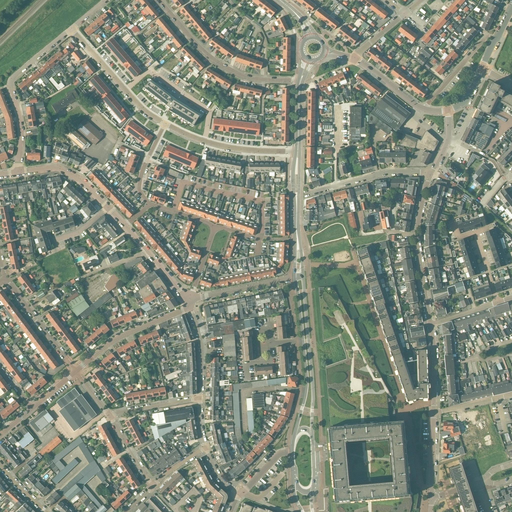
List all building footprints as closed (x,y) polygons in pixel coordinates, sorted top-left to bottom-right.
[(149,5),(145,0),(143,0),(139,4),(139,5),(141,3),(145,8),(149,5)] [(257,7),(258,6),(262,9),(266,3),(262,0),(260,0),(256,6),(257,7)] [(308,0),(304,0),(301,4),(306,8),(312,1),(310,0),(310,1),(308,0)] [(370,0),(369,0),(365,5),(368,7),(366,10),(368,12),(374,3),(370,0)] [(456,0),(452,5),(457,9),(459,7),(462,9),(464,7),(456,0)] [(312,1),(306,8),(311,12),(316,6),(313,3),(314,2),(312,1)] [(264,13),(265,14),(271,6),(266,3),(262,9),(265,11),(264,13)] [(374,3),(368,12),(370,13),(373,11),(375,12),(379,7),(374,3)] [(145,8),(142,11),(147,16),(150,14),(149,14),(154,10),(149,5),(145,8)] [(190,11),(193,8),(192,6),(191,5),(187,8),(185,6),(180,10),(185,15),(190,11)] [(452,5),(448,9),(456,16),(458,14),(455,11),(457,9),(452,5)] [(498,8),(492,5),(489,10),(487,9),(487,10),(495,14),(498,8)] [(272,16),(276,10),(271,6),(265,14),(267,15),(268,13),(272,16)] [(379,7),(375,12),(377,14),(375,17),(377,18),(383,10),(379,7)] [(190,11),(185,15),(189,20),(194,16),(196,14),(195,12),(196,11),(194,9),(193,10),(193,11),(191,12),(190,11)] [(319,9),(315,15),(320,19),(325,12),(325,11),(324,10),(323,11),(319,9)] [(448,9),(444,13),(449,18),(451,16),(455,18),(456,16),(448,9)] [(146,18),(146,17),(143,19),(144,21),(147,19),(148,21),(149,20),(151,22),(154,19),(158,16),(154,10),(149,14),(150,14),(151,16),(150,17),(149,16),(146,18)] [(383,10),(377,18),(379,20),(380,19),(381,20),(382,18),(384,20),(388,14),(383,10)] [(488,13),(486,17),(493,20),(495,14),(487,10),(486,12),(488,13)] [(325,12),(320,19),(325,22),(329,16),(326,14),(326,13),(327,12),(325,11),(325,12)] [(104,13),(99,18),(104,23),(109,19),(104,13)] [(444,13),(440,18),(448,25),(450,23),(448,20),(449,18),(444,13)] [(130,30),(134,27),(141,21),(143,19),(146,17),(144,15),(139,19),(133,25),(130,26),(128,22),(126,24),(128,26),(128,28),(129,29),(130,30)] [(189,20),(193,25),(198,21),(194,16),(189,20)] [(329,16),(325,22),(329,26),(335,19),(334,17),(332,19),(329,16)] [(468,16),(466,19),(473,25),(476,23),(469,17),(468,16)] [(276,20),(279,26),(285,23),(282,17),(276,20)] [(358,17),(353,23),(356,26),(361,20),(358,17)] [(484,22),(490,25),(493,20),(486,17),(484,22)] [(104,23),(99,18),(94,22),(99,27),(104,23)] [(160,18),(156,21),(160,27),(164,23),(160,18)] [(440,18),(437,22),(442,27),(443,25),(447,26),(448,25),(440,18)] [(335,19),(329,26),(334,30),(339,24),(336,21),(337,20),(335,19)] [(466,19),(464,21),(471,28),(473,25),(466,19)] [(202,26),(200,23),(198,21),(193,25),(197,30),(202,26)] [(94,22),(89,26),(93,32),(99,27),(94,22)] [(437,22),(433,26),(441,33),(442,32),(440,28),(442,27),(437,22)] [(481,28),(487,31),(490,25),(484,22),(481,28)] [(164,23),(160,27),(165,32),(169,28),(164,23)] [(282,32),(288,29),(285,23),(279,26),(282,32)] [(402,25),(398,31),(401,33),(400,35),(404,38),(406,36),(411,40),(410,42),(412,44),(413,42),(418,37),(402,25)] [(84,31),(88,36),(93,32),(89,26),(84,31)] [(117,26),(110,31),(113,34),(119,29),(117,26)] [(202,26),(197,30),(202,35),(207,31),(202,26)] [(433,26),(429,31),(434,35),(436,33),(440,35),(441,33),(433,26)] [(342,27),(338,32),(343,36),(347,31),(348,29),(347,27),(345,30),(342,27)] [(165,32),(163,34),(167,39),(173,34),(169,28),(165,32)] [(478,32),(473,28),(468,32),(474,37),(478,32)] [(206,41),(211,37),(207,31),(202,35),(206,41)] [(347,31),(343,36),(348,40),(352,35),(347,31)] [(429,31),(425,35),(433,42),(435,40),(433,37),(434,35),(429,31)] [(474,37),(468,32),(464,37),(470,42),(474,37)] [(150,45),(157,39),(158,37),(161,35),(160,34),(157,36),(157,35),(148,43),(150,45)] [(167,39),(169,37),(174,43),(178,39),(173,34),(167,39)] [(352,35),(348,40),(354,45),(358,39),(352,35)] [(425,35),(421,39),(426,44),(426,45),(429,47),(430,47),(433,44),(435,47),(437,45),(434,43),(433,42),(425,35)] [(470,42),(464,37),(460,42),(458,40),(465,47),(470,42)] [(209,43),(214,47),(218,42),(213,38),(209,43)] [(112,39),(105,45),(109,49),(116,43),(112,39)] [(182,45),(178,39),(174,43),(178,48),(182,45)] [(456,47),(461,51),(465,47),(458,40),(456,42),(458,44),(456,47)] [(218,42),(214,47),(220,51),(224,46),(218,42)] [(116,43),(109,49),(113,53),(119,47),(116,43)] [(229,49),(224,46),(220,51),(225,55),(229,49)] [(119,47),(113,53),(116,57),(123,51),(119,47)] [(184,47),(181,51),(186,56),(189,52),(184,47)] [(426,47),(421,52),(429,59),(433,53),(426,47)] [(377,51),(372,59),(377,63),(381,57),(383,55),(381,53),(382,53),(381,52),(380,52),(382,49),(380,48),(378,50),(377,51)] [(389,58),(391,60),(397,52),(399,49),(397,48),(395,51),(393,54),(389,58)] [(59,51),(55,55),(60,61),(62,59),(64,62),(69,58),(67,56),(69,54),(65,49),(61,53),(59,51)] [(235,53),(229,49),(225,55),(231,59),(235,53)] [(371,49),(366,55),(372,59),(377,51),(375,49),(373,51),(371,49)] [(75,51),(71,55),(77,62),(81,58),(75,51)] [(123,51),(116,57),(120,61),(126,55),(123,51)] [(453,51),(448,56),(453,60),(458,55),(453,51)] [(189,52),(186,56),(184,57),(189,62),(190,60),(191,60),(194,57),(189,52)] [(63,74),(65,73),(57,63),(60,61),(55,55),(50,59),(60,71),(63,74)] [(126,55),(120,61),(123,65),(130,59),(126,55)] [(237,55),(235,61),(241,63),(243,57),(237,55)] [(419,55),(415,60),(423,66),(427,61),(419,55)] [(448,56),(444,61),(449,65),(453,60),(448,56)] [(199,62),(194,57),(191,60),(193,63),(192,65),(194,67),(199,62)] [(241,63),(247,65),(250,59),(243,57),(241,63)] [(381,57),(377,63),(382,67),(387,61),(381,57)] [(50,59),(46,63),(56,75),(60,71),(50,59)] [(130,59),(123,65),(127,69),(134,64),(130,59)] [(247,65),(254,67),(256,61),(250,59),(247,65)] [(387,61),(382,67),(388,71),(392,66),(389,63),(391,61),(388,59),(387,62),(387,61)] [(439,63),(438,65),(439,66),(445,70),(449,65),(444,61),(442,59),(439,63)] [(87,61),(82,65),(86,70),(91,66),(87,61)] [(260,70),(262,63),(256,61),(254,67),(260,70)] [(194,67),(199,72),(201,70),(204,67),(199,62),(194,67)] [(44,74),(48,78),(50,77),(51,75),(54,73),(56,75),(46,63),(41,66),(42,67),(39,69),(44,75),(44,74)] [(134,64),(127,69),(130,73),(137,68),(134,64)] [(95,71),(91,66),(86,70),(90,75),(95,71)] [(155,71),(165,78),(169,72),(158,66),(155,71)] [(439,66),(435,71),(440,76),(445,70),(439,66)] [(137,68),(130,73),(134,78),(141,72),(137,68)] [(395,68),(391,73),(397,77),(400,72),(395,68)] [(40,78),(45,85),(49,81),(43,75),(44,75),(39,69),(37,71),(36,70),(32,74),(37,81),(40,78)] [(207,69),(204,73),(210,77),(213,72),(207,69)] [(189,72),(183,79),(186,81),(192,75),(189,72)] [(210,77),(216,81),(219,76),(213,72),(210,77)] [(400,72),(397,77),(402,81),(406,76),(400,72)] [(343,73),(337,76),(339,82),(346,79),(343,73)] [(32,84),(37,81),(32,74),(27,78),(32,84)] [(166,78),(171,82),(175,78),(170,74),(166,78)] [(360,74),(356,79),(357,79),(362,83),(365,79),(360,74)] [(96,76),(89,82),(93,86),(99,80),(96,76)] [(215,83),(221,86),(225,79),(219,76),(216,81),(215,83)] [(337,76),(331,78),(333,85),(339,82),(337,76)] [(406,76),(402,81),(407,85),(411,80),(406,76)] [(32,84),(27,78),(23,82),(28,88),(31,86),(34,90),(36,89),(34,86),(32,84)] [(331,78),(324,81),(327,87),(333,85),(331,78)] [(411,80),(407,85),(412,90),(416,84),(413,82),(415,80),(413,78),(411,80)] [(221,87),(227,91),(228,88),(231,83),(225,79),(221,86),(221,87)] [(362,83),(360,85),(366,89),(371,83),(365,79),(362,83)] [(99,80),(93,86),(96,89),(103,84),(99,80)] [(149,81),(143,88),(169,108),(168,110),(168,111),(169,111),(193,126),(199,116),(187,109),(188,107),(177,100),(176,102),(170,99),(171,98),(149,81)] [(324,81),(318,83),(321,90),(327,87),(324,81)] [(28,97),(29,96),(28,94),(25,91),(28,88),(23,82),(18,86),(23,92),(24,93),(28,97)] [(63,82),(56,87),(59,91),(66,86),(63,82)] [(489,86),(477,109),(478,109),(484,112),(490,115),(499,95),(500,96),(500,97),(502,98),(501,100),(507,103),(511,106),(511,93),(506,90),(505,92),(500,89),(501,87),(493,82),(491,86),(489,86)] [(371,83),(366,89),(371,94),(376,87),(371,83)] [(103,84),(96,89),(99,93),(106,87),(103,84)] [(416,84),(412,90),(418,94),(422,88),(416,84)] [(106,87),(99,93),(103,97),(108,93),(110,92),(106,87)] [(376,87),(371,94),(377,98),(379,96),(382,92),(376,87)] [(253,98),(254,95),(255,89),(248,88),(247,93),(246,96),(253,98)] [(422,88),(418,94),(423,98),(427,93),(422,88)] [(79,98),(74,89),(65,94),(67,96),(51,106),(56,112),(79,98)] [(103,97),(101,98),(105,102),(111,97),(108,93),(103,97)] [(410,114),(385,94),(371,113),(397,132),(401,133),(402,132),(400,130),(401,128),(400,127),(410,114)] [(111,97),(105,102),(108,106),(115,100),(111,97)] [(115,100),(108,106),(111,110),(118,104),(115,100)] [(118,104),(111,110),(115,114),(121,108),(118,104)] [(361,105),(356,105),(356,108),(351,107),(350,140),(353,140),(353,142),(358,142),(358,140),(361,140),(361,135),(366,135),(366,128),(366,119),(366,117),(364,117),(364,113),(361,113),(361,108),(361,105)] [(121,108),(115,114),(118,118),(125,112),(121,108)] [(478,109),(473,118),(473,119),(479,121),(482,122),(484,123),(486,118),(482,117),(484,112),(478,109)] [(9,110),(0,113),(2,118),(2,120),(10,118),(9,115),(11,114),(9,110)] [(125,112),(118,118),(122,122),(128,116),(125,112)] [(10,118),(2,120),(3,123),(4,127),(14,126),(13,121),(11,121),(10,118)] [(76,128),(94,145),(103,135),(84,119),(76,128)] [(469,127),(469,128),(475,130),(476,131),(490,137),(494,128),(489,125),(484,123),(482,122),(479,121),(473,119),(471,122),(469,127)] [(131,121),(124,130),(130,134),(136,125),(131,121)] [(136,125),(130,134),(135,138),(141,129),(136,125)] [(462,141),(463,142),(463,141),(482,151),(485,147),(490,137),(476,131),(475,130),(469,128),(465,138),(464,138),(463,141),(462,141)] [(88,147),(90,145),(72,129),(66,135),(83,150),(87,146),(88,147)] [(141,129),(135,138),(140,142),(147,133),(141,129)] [(426,131),(424,133),(421,141),(403,134),(399,145),(424,150),(425,149),(433,153),(439,142),(426,131)] [(147,133),(140,142),(146,146),(152,137),(147,133)] [(15,134),(5,135),(6,143),(13,142),(13,139),(15,138),(15,134)] [(55,146),(51,145),(50,154),(55,154),(60,156),(59,159),(66,161),(69,154),(66,153),(67,150),(68,147),(65,145),(62,144),(62,146),(56,144),(55,146)] [(49,158),(50,147),(44,146),(43,152),(42,152),(42,156),(39,156),(27,156),(27,161),(39,160),(43,158),(43,157),(49,158)] [(163,156),(169,158),(173,148),(167,146),(163,156)] [(169,158),(175,161),(179,151),(173,148),(169,158)] [(7,149),(0,151),(0,154),(3,161),(7,160),(6,157),(9,156),(7,149)] [(175,161),(181,163),(186,153),(179,151),(175,161)] [(432,155),(427,152),(427,153),(424,151),(422,155),(425,157),(421,163),(426,165),(432,155)] [(501,156),(508,162),(511,158),(505,151),(501,156)] [(71,154),(68,162),(73,164),(75,157),(77,158),(78,153),(76,152),(75,155),(71,154)] [(73,164),(78,166),(81,157),(82,154),(79,153),(78,153),(77,158),(75,157),(73,164)] [(181,163),(187,166),(192,156),(186,153),(181,163)] [(130,157),(128,157),(128,159),(137,163),(139,157),(138,157),(139,156),(134,154),(134,155),(131,154),(130,157)] [(187,166),(193,168),(198,158),(192,156),(187,166)] [(198,170),(203,171),(204,166),(205,165),(209,166),(211,157),(206,156),(205,160),(202,159),(198,170)] [(501,163),(504,166),(508,162),(501,156),(497,160),(501,164),(501,163)] [(87,157),(83,161),(85,163),(84,165),(89,170),(95,164),(90,159),(87,157)] [(127,165),(134,169),(137,163),(128,159),(127,161),(128,162),(127,165)] [(372,167),(370,159),(360,161),(362,170),(372,167)] [(345,166),(345,167),(345,164),(346,163),(345,160),(340,161),(341,165),(342,165),(342,167),(339,168),(341,175),(347,174),(345,166)] [(241,162),(236,161),(234,170),(239,171),(239,172),(242,173),(243,167),(240,166),(241,162)] [(461,171),(456,166),(455,166),(452,163),(447,169),(449,172),(454,178),(461,171)] [(484,170),(476,180),(482,186),(491,176),(487,172),(489,169),(483,164),(480,167),(484,170)] [(127,174),(131,175),(131,174),(132,174),(134,169),(127,165),(126,165),(125,168),(126,168),(124,171),(127,173),(127,174)] [(156,167),(154,173),(163,176),(164,174),(163,173),(164,170),(161,169),(161,168),(157,166),(157,167),(156,167)] [(88,175),(89,177),(93,181),(93,180),(98,175),(95,172),(93,170),(91,172),(88,175)] [(98,175),(93,180),(93,181),(96,184),(104,177),(100,173),(98,175)] [(161,178),(162,178),(163,176),(154,173),(152,178),(152,179),(152,180),(156,181),(157,180),(160,181),(161,178)] [(60,178),(60,177),(55,178),(57,187),(57,188),(54,188),(54,189),(57,189),(57,190),(60,190),(59,185),(61,185),(61,183),(62,183),(65,178),(63,177),(60,178)] [(96,184),(99,188),(107,180),(106,178),(104,177),(96,184)] [(314,178),(311,179),(314,188),(320,186),(318,179),(317,179),(316,177),(314,178)] [(406,188),(406,185),(408,185),(417,187),(418,178),(409,178),(409,180),(408,180),(407,183),(405,183),(406,179),(399,179),(391,179),(391,188),(398,188),(398,187),(406,188)] [(110,185),(111,184),(107,180),(99,188),(103,191),(110,185)] [(60,191),(62,193),(65,191),(65,192),(64,192),(65,193),(72,187),(68,183),(62,190),(60,191)] [(370,186),(368,186),(370,195),(376,194),(375,189),(374,183),(369,184),(370,186)] [(367,184),(361,186),(363,194),(367,193),(368,198),(371,197),(370,195),(368,186),(367,184)] [(436,184),(435,189),(444,192),(445,192),(448,193),(448,190),(447,190),(447,191),(445,190),(445,188),(445,187),(436,184)] [(110,194),(113,191),(112,190),(113,189),(110,185),(103,191),(106,195),(109,192),(110,194)] [(409,195),(415,196),(417,187),(408,185),(406,194),(409,194),(409,195)] [(361,186),(355,188),(358,201),(361,200),(360,195),(363,194),(361,186)] [(64,195),(67,198),(75,190),(72,187),(65,193),(65,194),(64,195)] [(356,201),(352,188),(346,190),(348,198),(350,203),(356,201)] [(110,194),(109,192),(106,195),(111,200),(119,192),(116,189),(113,191),(110,194)] [(435,189),(433,193),(443,196),(443,197),(445,198),(445,197),(446,196),(443,195),(444,193),(444,192),(435,189)] [(501,191),(497,194),(501,199),(508,194),(505,189),(502,192),(501,191)] [(68,200),(70,198),(72,200),(78,193),(75,190),(67,198),(66,199),(68,200)] [(346,190),(339,192),(342,203),(345,203),(344,199),(348,198),(346,190)] [(115,203),(123,196),(119,192),(111,200),(115,203)] [(160,194),(153,192),(151,200),(151,201),(156,202),(157,202),(160,194)] [(339,200),(340,204),(342,203),(339,192),(333,194),(335,201),(339,200)] [(74,200),(70,205),(71,206),(75,203),(82,196),(78,193),(72,200),(73,201),(74,200)] [(464,193),(461,201),(464,202),(467,201),(470,197),(464,193)] [(157,202),(163,205),(166,197),(160,194),(157,202)] [(332,207),(330,208),(330,210),(334,209),(334,207),(331,194),(326,195),(328,204),(331,204),(332,207)] [(414,203),(415,201),(414,200),(415,198),(406,196),(406,195),(403,194),(402,202),(414,204),(414,203)] [(508,194),(501,199),(504,204),(511,198),(508,194)] [(79,205),(85,199),(82,196),(75,203),(71,206),(68,208),(73,214),(78,210),(77,208),(76,207),(78,205),(79,204),(79,205)] [(118,207),(126,199),(123,196),(115,203),(118,207)] [(185,202),(185,201),(186,200),(181,198),(180,201),(177,209),(182,211),(183,211),(182,211),(185,202)] [(307,201),(306,209),(313,207),(313,209),(313,210),(317,209),(318,209),(315,198),(307,201)] [(504,204),(501,206),(505,210),(507,208),(511,204),(511,199),(511,198),(504,204)] [(121,210),(122,210),(129,203),(126,199),(118,207),(121,210)] [(187,212),(191,202),(186,200),(185,201),(185,202),(182,211),(183,211),(187,212)] [(85,213),(93,206),(89,202),(82,209),(85,213)] [(192,214),(195,205),(195,203),(191,202),(187,212),(192,214)] [(383,202),(381,209),(390,211),(392,203),(383,202)] [(125,214),(132,208),(133,207),(129,203),(122,210),(121,210),(121,211),(125,214)] [(201,217),(204,208),(205,206),(200,205),(199,206),(196,215),(201,217)] [(88,217),(96,211),(93,206),(85,213),(88,217)] [(318,209),(317,209),(318,216),(318,221),(325,219),(323,212),(323,210),(322,207),(318,209)] [(135,211),(132,208),(125,214),(129,218),(135,211)] [(206,219),(209,209),(204,208),(201,217),(202,218),(206,219)] [(334,209),(330,210),(323,212),(325,219),(344,214),(345,214),(344,210),(340,211),(340,210),(335,211),(334,209)] [(429,209),(428,213),(437,216),(442,217),(444,218),(445,215),(441,214),(440,215),(438,215),(439,212),(429,209)] [(217,218),(218,218),(220,214),(218,214),(218,212),(214,211),(210,220),(215,222),(217,218)] [(391,230),(387,211),(379,212),(383,228),(391,230)] [(217,218),(215,222),(222,224),(225,215),(226,213),(221,212),(220,214),(218,218),(217,218)] [(351,213),(345,214),(349,231),(357,229),(353,212),(351,213)] [(374,221),(376,221),(374,214),(368,215),(368,218),(364,219),(365,225),(363,225),(364,230),(373,228),(372,224),(374,224),(374,221)] [(236,228),(240,218),(235,216),(234,218),(231,227),(232,227),(233,227),(236,228)] [(478,216),(472,218),(473,219),(476,229),(482,227),(479,218),(478,216)] [(484,216),(479,218),(482,227),(487,225),(484,216)] [(74,226),(71,217),(65,219),(68,228),(69,228),(69,229),(72,228),(72,227),(74,226)] [(102,228),(109,222),(106,219),(105,217),(100,221),(100,220),(92,227),(96,232),(102,228)] [(144,222),(146,221),(142,217),(134,224),(137,228),(144,222)] [(241,230),(244,219),(240,218),(236,228),(240,230),(241,230)] [(244,219),(241,230),(245,232),(249,221),(244,219)] [(473,219),(468,220),(468,222),(471,231),(476,229),(473,219)] [(250,233),(253,224),(254,223),(249,221),(245,232),(249,233),(250,233)] [(46,232),(49,231),(46,222),(36,225),(35,226),(46,232)] [(58,231),(55,222),(52,223),(53,226),(49,227),(51,231),(54,230),(55,233),(58,232),(57,232),(58,231)] [(103,233),(106,231),(112,226),(109,222),(102,228),(96,232),(101,230),(103,233)] [(140,232),(140,231),(147,225),(144,222),(137,228),(140,232)] [(468,222),(463,223),(466,232),(471,231),(468,222)] [(463,223),(458,225),(461,234),(466,232),(463,223)] [(140,232),(144,235),(152,228),(149,224),(147,225),(140,231),(140,232)] [(253,224),(250,233),(250,234),(255,235),(258,227),(257,227),(258,226),(253,224)] [(181,230),(192,233),(193,229),(183,225),(181,230)] [(47,234),(46,232),(35,226),(34,228),(37,236),(37,237),(47,234)] [(106,238),(109,235),(116,230),(112,226),(106,231),(103,233),(104,233),(103,234),(106,238)] [(147,239),(154,233),(155,232),(152,228),(144,235),(147,239)] [(489,231),(485,232),(487,238),(496,235),(497,234),(495,229),(494,229),(489,231)] [(106,238),(108,240),(111,237),(113,239),(119,234),(116,230),(109,235),(106,238)] [(180,235),(190,238),(192,234),(192,233),(181,230),(180,235)] [(15,232),(11,233),(5,234),(6,241),(13,240),(12,236),(16,235),(15,232)] [(150,243),(157,237),(154,233),(147,239),(150,243)] [(187,247),(189,246),(188,243),(189,243),(190,238),(180,235),(179,237),(182,238),(181,240),(184,241),(187,247)] [(111,251),(116,247),(125,241),(122,236),(113,243),(112,242),(108,245),(98,251),(101,256),(110,250),(111,251)] [(156,244),(157,246),(160,243),(159,242),(161,240),(158,236),(157,237),(150,243),(153,247),(156,244)] [(231,241),(241,245),(242,242),(239,241),(240,239),(232,236),(231,241)] [(98,243),(101,246),(108,241),(106,238),(101,242),(100,242),(98,243)] [(467,238),(458,241),(460,246),(469,243),(467,238)] [(498,240),(489,242),(490,248),(502,244),(500,239),(498,240)] [(241,245),(231,241),(229,246),(238,249),(239,250),(241,245)] [(158,252),(165,246),(161,242),(160,243),(157,246),(156,244),(153,247),(158,252)] [(17,249),(16,246),(14,246),(13,243),(7,244),(8,251),(17,249)] [(469,243),(460,246),(462,251),(471,248),(469,243)] [(49,245),(49,244),(40,247),(42,253),(45,252),(48,251),(51,250),(50,248),(51,248),(50,245),(49,245)] [(502,244),(490,248),(492,253),(503,249),(502,244)] [(161,256),(169,249),(166,245),(165,246),(158,252),(161,256)] [(366,249),(357,251),(359,256),(371,252),(373,251),(374,251),(373,246),(366,247),(366,249)] [(190,247),(187,248),(190,253),(189,256),(191,257),(191,260),(193,261),(196,250),(192,249),(191,249),(190,247)] [(463,255),(462,255),(462,257),(472,254),(471,248),(462,251),(463,255)] [(15,250),(17,249),(8,251),(10,257),(16,256),(15,250)] [(164,259),(172,252),(169,249),(161,256),(164,259)] [(503,249),(492,253),(494,258),(505,255),(503,249)] [(196,250),(193,261),(195,262),(196,259),(199,260),(201,252),(196,250)] [(233,258),(235,253),(227,251),(226,255),(226,256),(224,257),(225,259),(230,257),(233,258)] [(374,256),(373,251),(371,252),(359,256),(361,261),(374,256)] [(167,263),(176,256),(172,252),(164,259),(167,263)] [(110,264),(125,258),(122,253),(116,253),(107,257),(110,264)] [(472,254),(462,257),(463,261),(464,260),(465,262),(474,259),(472,254)] [(96,266),(95,264),(99,262),(96,255),(89,258),(90,261),(82,264),(83,266),(82,266),(84,270),(85,269),(85,271),(96,266)] [(505,255),(494,258),(496,263),(505,261),(507,260),(505,255)] [(179,260),(176,256),(167,263),(171,267),(179,260)] [(362,265),(376,261),(374,256),(361,261),(362,265)] [(219,259),(219,258),(215,257),(212,264),(217,266),(218,263),(223,260),(222,258),(220,259),(219,259)] [(287,263),(287,258),(276,258),(276,260),(279,260),(279,263),(281,263),(278,266),(280,267),(284,263),(287,263)] [(402,263),(394,265),(395,267),(397,267),(412,264),(411,259),(401,261),(402,263)] [(474,259),(465,262),(467,267),(476,264),(474,259)] [(180,271),(177,268),(180,266),(178,264),(181,262),(179,260),(171,267),(174,271),(175,270),(178,273),(180,271)] [(133,268),(134,270),(138,268),(140,270),(147,265),(143,261),(137,266),(133,268)] [(362,265),(364,270),(377,265),(376,261),(362,265)] [(505,261),(496,263),(497,269),(506,266),(505,261)] [(476,264),(467,267),(468,272),(477,269),(476,264)] [(138,275),(139,276),(143,274),(149,269),(150,269),(147,265),(140,270),(141,272),(142,272),(138,275)] [(365,275),(377,271),(379,270),(377,265),(364,270),(365,274),(365,275)] [(277,267),(275,269),(274,267),(269,268),(271,276),(276,275),(275,272),(279,268),(277,267)] [(139,291),(158,278),(153,271),(151,273),(149,269),(143,274),(139,276),(136,278),(133,280),(135,284),(139,291)] [(179,274),(182,277),(182,278),(186,280),(189,271),(185,269),(184,271),(183,275),(181,272),(179,274)] [(477,269),(468,272),(470,277),(479,275),(477,269)] [(249,276),(250,276),(250,272),(248,273),(247,270),(242,271),(244,281),(244,282),(250,280),(249,280),(249,276)] [(379,275),(378,275),(377,271),(365,275),(366,278),(367,279),(379,275)] [(81,295),(74,300),(69,302),(67,304),(81,322),(112,297),(108,292),(114,288),(121,282),(114,273),(110,277),(104,286),(108,292),(89,307),(84,301),(85,300),(81,295)] [(23,274),(17,278),(21,284),(27,280),(23,274)] [(368,284),(380,280),(382,279),(380,274),(378,275),(379,275),(367,279),(368,284)] [(202,277),(200,285),(205,286),(207,279),(208,276),(206,275),(205,278),(202,277)] [(316,289),(317,291),(312,291),(316,342),(317,342),(323,342),(324,343),(324,342),(339,337),(346,355),(346,359),(326,367),(326,370),(319,371),(320,388),(321,396),(324,396),(324,398),(321,398),(322,414),(323,436),(330,436),(331,447),(332,455),(332,461),(325,462),(325,486),(332,486),(333,495),(329,495),(329,496),(333,496),(333,501),(332,502),(331,503),(328,503),(329,511),(418,511),(419,509),(416,508),(418,496),(422,496),(420,489),(413,490),(412,481),(416,481),(416,480),(410,481),(410,478),(409,478),(405,436),(406,436),(406,435),(405,435),(405,436),(401,436),(401,435),(401,434),(401,433),(402,432),(402,431),(403,430),(403,429),(404,427),(404,426),(404,425),(404,424),(403,424),(402,423),(401,423),(400,423),(399,423),(398,424),(397,425),(397,421),(394,422),(394,416),(395,416),(395,410),(394,410),(394,408),(393,405),(395,404),(393,399),(392,397),(399,394),(393,377),(384,378),(384,376),(392,375),(383,349),(377,349),(374,341),(365,341),(364,340),(369,339),(353,305),(345,305),(345,304),(352,303),(339,275),(311,282),(311,289),(316,289)] [(215,283),(216,286),(220,285),(220,286),(225,285),(223,276),(218,277),(219,278),(219,283),(215,283)] [(32,280),(31,280),(30,278),(27,280),(21,284),(25,289),(31,285),(29,283),(32,280)] [(166,289),(159,278),(158,278),(139,291),(132,295),(134,298),(135,298),(138,303),(141,307),(141,306),(148,303),(156,298),(154,293),(157,291),(158,293),(163,290),(164,290),(166,289)] [(211,284),(212,280),(207,279),(205,286),(210,288),(210,287),(214,286),(214,284),(211,284)] [(380,280),(368,284),(370,288),(382,284),(380,280)] [(499,280),(494,282),(497,293),(503,291),(500,282),(499,280)] [(443,282),(432,284),(433,289),(443,287),(447,287),(446,281),(443,282)] [(458,283),(454,284),(455,285),(457,293),(465,290),(463,282),(462,281),(459,283),(458,283)] [(65,299),(67,303),(81,294),(77,287),(75,283),(73,284),(75,288),(74,288),(75,290),(69,293),(71,296),(65,299)] [(488,283),(483,285),(487,296),(492,295),(488,283)] [(383,289),(383,288),(382,284),(370,288),(371,293),(383,289)] [(29,295),(35,291),(31,285),(25,289),(29,295)] [(483,285),(478,287),(482,298),(487,296),(483,285)] [(478,287),(473,289),(476,300),(482,298),(478,287)] [(387,293),(385,288),(383,288),(383,289),(371,293),(373,297),(387,293)] [(450,299),(449,295),(448,288),(433,291),(435,301),(445,297),(446,299),(450,299)] [(46,289),(42,291),(36,295),(39,299),(45,295),(44,294),(48,291),(46,289)] [(61,295),(59,291),(56,293),(54,290),(49,293),(50,294),(45,298),(49,304),(59,297),(61,295)] [(150,306),(150,307),(151,309),(166,302),(166,301),(172,297),(168,291),(159,296),(156,298),(158,302),(153,304),(154,305),(153,305),(150,306)] [(374,302),(388,297),(387,293),(373,297),(374,300),(374,302)] [(5,296),(0,300),(4,305),(9,301),(5,296)] [(374,302),(376,306),(390,302),(388,297),(374,302)] [(178,306),(173,298),(166,302),(151,309),(146,312),(149,318),(178,306)] [(243,319),(243,315),(242,309),(240,299),(235,300),(237,309),(237,310),(238,309),(238,308),(239,308),(241,319),(243,319)] [(459,306),(460,309),(463,307),(463,308),(470,305),(468,299),(461,302),(462,305),(459,306)] [(435,308),(436,309),(446,307),(445,307),(444,304),(447,304),(447,303),(449,303),(448,301),(447,301),(446,300),(442,301),(442,302),(435,303),(436,305),(435,306),(435,308)] [(4,305),(8,311),(14,307),(9,301),(4,305)] [(378,311),(389,307),(391,306),(390,302),(376,306),(378,311)] [(148,303),(141,306),(142,308),(143,310),(146,312),(151,309),(150,307),(150,306),(148,303)] [(508,303),(503,304),(506,312),(507,315),(511,313),(511,311),(508,303)] [(503,304),(499,306),(502,317),(507,315),(506,312),(503,304)] [(499,306),(494,307),(496,315),(497,318),(500,317),(502,317),(499,306)] [(8,311),(12,316),(18,312),(14,307),(8,311)] [(379,316),(391,312),(389,307),(378,311),(379,316)] [(451,310),(446,311),(446,307),(436,309),(438,316),(447,314),(451,312),(451,310)] [(494,307),(489,309),(493,320),(497,318),(496,315),(494,307)] [(489,309),(484,311),(487,318),(489,317),(490,320),(493,320),(489,309)] [(46,316),(50,321),(57,315),(53,310),(51,312),(46,316)] [(135,312),(134,311),(132,312),(135,318),(137,317),(142,315),(140,310),(135,312)] [(484,311),(480,312),(483,323),(488,322),(487,318),(484,311)] [(18,312),(12,316),(16,321),(22,317),(18,312)] [(132,312),(125,315),(127,321),(135,318),(132,312)] [(381,320),(392,316),(391,312),(379,316),(381,320),(380,320),(381,320)] [(480,312),(475,314),(477,321),(480,321),(481,324),(483,323),(480,312)] [(475,314),(470,315),(474,326),(478,325),(477,321),(475,314)] [(50,321),(54,326),(59,322),(55,317),(57,315),(50,321)] [(125,315),(117,318),(120,324),(127,321),(125,315)] [(186,319),(184,315),(182,315),(176,318),(173,319),(174,321),(171,322),(172,324),(186,319)] [(421,315),(405,318),(407,326),(407,329),(410,329),(417,328),(417,323),(423,322),(422,318),(422,319),(421,315)] [(470,315),(465,317),(468,324),(470,324),(471,327),(474,326),(470,315)] [(215,324),(213,316),(205,318),(206,325),(215,324)] [(277,336),(277,339),(287,339),(286,327),(285,327),(284,316),(275,316),(276,331),(274,331),(274,336),(277,336)] [(394,321),(394,320),(392,316),(381,320),(382,323),(382,325),(394,321)] [(16,321),(20,327),(26,323),(22,317),(16,321)] [(465,317),(461,318),(464,329),(469,328),(468,324),(465,317)] [(110,321),(112,328),(120,324),(117,318),(110,321)] [(209,338),(222,336),(234,334),(234,331),(255,327),(254,318),(244,320),(231,322),(232,324),(207,329),(209,338)] [(461,318),(456,320),(460,331),(464,329),(461,318)] [(171,325),(172,327),(178,325),(179,326),(187,323),(186,319),(172,324),(171,325)] [(382,325),(384,329),(397,325),(396,320),(394,320),(394,321),(382,325)] [(451,321),(451,322),(454,329),(456,328),(457,332),(460,331),(456,320),(451,321)] [(54,326),(58,332),(63,328),(59,322),(54,326)] [(20,327),(24,332),(30,328),(26,323),(20,327)] [(175,329),(176,332),(180,330),(189,327),(187,323),(179,326),(179,327),(179,328),(175,329)] [(109,329),(104,324),(99,329),(104,334),(109,329)] [(385,334),(397,330),(399,329),(397,325),(384,329),(385,334)] [(410,329),(407,330),(409,339),(411,338),(412,339),(425,336),(423,326),(417,328),(410,329)] [(179,335),(190,331),(189,327),(180,330),(176,332),(173,333),(174,335),(179,333),(179,335)] [(24,332),(28,337),(34,333),(30,328),(24,332)] [(58,332),(62,337),(67,333),(63,328),(58,332)] [(94,333),(98,338),(104,334),(99,329),(94,333)] [(399,334),(397,330),(385,334),(387,338),(399,334)] [(154,342),(157,341),(156,338),(159,337),(157,331),(150,333),(153,340),(154,342)] [(179,338),(179,339),(192,335),(190,331),(179,335),(180,337),(179,338)] [(241,338),(243,361),(253,360),(253,357),(255,357),(255,352),(253,352),(252,345),(254,345),(254,340),(252,340),(252,338),(254,338),(253,331),(245,332),(245,335),(243,336),(243,338),(241,338)] [(34,333),(28,337),(32,343),(38,339),(34,333)] [(67,333),(62,337),(66,342),(71,339),(67,333)] [(89,337),(93,342),(98,338),(94,333),(89,337)] [(144,336),(147,342),(153,340),(150,333),(144,336)] [(234,334),(222,336),(223,347),(235,346),(234,334)] [(388,343),(400,339),(399,334),(387,338),(388,343)] [(138,339),(140,345),(147,342),(144,336),(138,339)] [(411,338),(409,339),(410,342),(416,341),(417,346),(420,346),(427,345),(426,338),(425,338),(425,336),(412,339),(411,338)] [(84,342),(88,347),(93,342),(89,337),(84,342)] [(32,343),(36,348),(42,344),(38,339),(32,343)] [(66,342),(70,348),(75,344),(71,339),(66,342)] [(390,347),(402,343),(400,339),(388,343),(389,346),(390,347)] [(136,351),(138,350),(136,347),(137,346),(134,341),(128,344),(131,350),(134,348),(136,351)] [(391,352),(403,348),(402,343),(390,347),(391,352)] [(36,348),(41,353),(46,349),(42,344),(36,348)] [(78,354),(81,352),(79,349),(75,344),(70,348),(74,353),(76,352),(78,354)] [(122,347),(125,353),(131,350),(128,344),(122,347)] [(224,357),(229,357),(232,357),(236,357),(235,346),(223,347),(224,357)] [(290,364),(289,354),(289,352),(285,352),(284,346),(276,347),(276,353),(279,353),(279,356),(276,356),(277,361),(279,361),(280,376),(289,375),(288,364),(290,364)] [(116,350),(119,356),(125,353),(122,347),(116,350)] [(410,376),(409,376),(409,377),(401,354),(405,353),(403,348),(391,352),(396,366),(397,369),(405,393),(406,396),(408,402),(414,401),(417,400),(416,398),(420,398),(420,399),(423,399),(429,399),(428,389),(429,389),(428,385),(428,368),(428,365),(427,350),(418,350),(419,374),(418,375),(417,375),(415,375),(414,375),(413,375),(412,375),(410,376)] [(6,349),(5,350),(3,352),(0,354),(0,357),(2,361),(7,357),(5,354),(9,352),(8,351),(7,349),(6,349)] [(46,349),(41,353),(44,359),(50,354),(46,349)] [(111,353),(106,358),(111,363),(116,358),(111,353)] [(44,364),(46,366),(49,364),(54,360),(50,354),(44,359),(47,362),(44,364)] [(2,361),(6,366),(11,362),(7,357),(2,361)] [(229,367),(230,367),(236,366),(236,357),(232,357),(232,361),(227,361),(227,362),(226,362),(226,367),(229,367)] [(101,362),(105,367),(111,363),(106,358),(101,362)] [(49,364),(53,369),(58,365),(54,360),(49,364)] [(453,360),(445,360),(445,364),(446,365),(446,367),(450,367),(450,368),(453,368),(454,368),(454,366),(454,365),(454,363),(453,360)] [(179,368),(186,368),(195,366),(195,361),(185,362),(185,363),(183,363),(184,366),(178,366),(178,367),(178,368),(176,368),(176,369),(176,371),(179,370),(179,368)] [(6,366),(10,372),(15,368),(11,362),(6,366)] [(499,363),(495,365),(499,375),(503,373),(499,363)] [(186,368),(179,368),(179,370),(179,371),(187,370),(187,372),(179,373),(180,376),(196,370),(195,366),(186,368)] [(446,367),(446,371),(446,376),(447,376),(455,375),(454,371),(454,368),(453,368),(450,368),(450,367),(446,367)] [(10,372),(14,377),(20,373),(15,368),(10,372)] [(182,377),(185,376),(196,376),(196,370),(180,376),(177,377),(177,380),(182,380),(182,377)] [(97,372),(91,376),(95,381),(101,377),(97,372)] [(19,382),(24,379),(20,373),(14,377),(19,382)] [(42,377),(37,382),(41,387),(46,382),(42,377)] [(101,377),(95,381),(99,386),(105,382),(101,377)] [(285,377),(267,380),(268,386),(285,383),(285,377)] [(293,378),(289,377),(285,377),(285,383),(285,384),(287,385),(287,386),(291,387),(291,386),(295,387),(296,386),(297,384),(296,384),(297,379),(297,377),(294,377),(293,378)] [(19,384),(22,387),(29,382),(26,379),(19,384)] [(105,382),(99,386),(103,392),(111,386),(107,381),(105,382)] [(37,382),(32,386),(36,391),(41,387),(37,382)] [(4,393),(10,389),(6,384),(0,388),(4,393)] [(26,390),(31,395),(36,391),(32,386),(26,390)] [(109,388),(111,386),(103,392),(107,397),(113,393),(115,392),(113,389),(111,390),(109,388)] [(158,389),(159,395),(166,394),(165,388),(164,388),(161,388),(160,386),(157,387),(158,389)] [(95,415),(80,395),(80,396),(74,389),(56,402),(62,410),(59,412),(74,431),(95,415)] [(117,398),(113,393),(107,397),(112,403),(117,398)] [(264,407),(264,404),(263,394),(251,395),(252,398),(252,401),(252,404),(252,407),(252,408),(264,407)] [(291,405),(292,399),(280,396),(280,398),(283,399),(283,398),(284,398),(283,403),(291,405)] [(457,400),(449,401),(449,406),(460,404),(458,396),(457,396),(457,398),(457,400)] [(19,405),(15,400),(10,405),(14,410),(19,405)] [(279,406),(278,406),(278,408),(289,411),(291,405),(283,403),(283,404),(281,403),(280,405),(279,406)] [(10,405),(4,409),(9,414),(14,410),(10,405)] [(1,410),(2,411),(0,412),(0,414),(4,418),(9,414),(4,409),(2,406),(0,407),(2,409),(1,410)] [(155,440),(159,438),(172,430),(180,425),(180,426),(186,423),(185,420),(193,419),(194,418),(192,407),(152,414),(154,425),(150,426),(154,437),(155,440)] [(277,410),(276,413),(288,416),(289,411),(278,408),(277,410)] [(53,419),(45,409),(29,423),(37,433),(40,430),(53,419)] [(276,415),(275,415),(278,417),(277,420),(283,424),(288,418),(276,415)] [(195,426),(194,418),(193,419),(186,423),(180,426),(180,427),(183,426),(185,425),(185,427),(186,427),(187,427),(195,426)] [(274,418),(273,419),(276,421),(274,424),(280,428),(283,424),(277,420),(274,418)] [(125,422),(128,428),(134,425),(131,419),(125,422)] [(443,424),(443,427),(444,427),(444,430),(450,430),(450,432),(449,432),(450,433),(451,436),(451,437),(461,434),(459,427),(458,427),(453,426),(453,424),(453,423),(449,422),(444,422),(444,424),(443,424)] [(96,432),(98,434),(101,433),(106,430),(103,424),(97,427),(99,430),(96,432)] [(272,427),(269,425),(268,427),(277,433),(280,428),(274,424),(272,427)] [(128,428),(131,434),(137,431),(134,425),(128,428)] [(268,433),(274,438),(277,433),(266,426),(265,427),(265,428),(269,431),(268,433)] [(19,432),(26,439),(31,435),(24,428),(19,432)] [(101,433),(104,439),(110,436),(106,430),(101,433)] [(137,431),(131,434),(135,440),(141,436),(137,431)] [(85,437),(84,434),(79,436),(83,442),(88,439),(87,436),(85,437)] [(264,437),(262,434),(261,436),(269,443),(273,439),(267,434),(264,437)] [(18,447),(20,450),(22,448),(12,436),(7,439),(12,445),(14,443),(17,447),(18,447)] [(113,442),(110,436),(104,439),(100,441),(103,447),(107,445),(113,442)] [(138,446),(144,442),(141,436),(135,440),(138,446)] [(261,436),(259,437),(262,440),(260,442),(265,448),(269,443),(261,436)] [(491,444),(489,436),(470,441),(472,449),(491,444)] [(57,437),(48,445),(52,449),(61,441),(57,437)] [(7,440),(0,445),(0,450),(1,452),(7,447),(10,444),(7,440)] [(254,441),(253,443),(262,451),(265,448),(260,442),(257,440),(255,442),(254,441)] [(107,445),(110,450),(116,447),(113,442),(107,445)] [(443,453),(450,453),(453,453),(453,450),(454,450),(454,442),(448,442),(448,443),(443,443),(443,453)] [(214,445),(217,451),(227,447),(226,445),(225,446),(224,444),(225,444),(225,443),(214,445)] [(253,444),(252,445),(255,448),(252,450),(258,456),(262,451),(253,443),(252,443),(253,444)] [(8,449),(7,447),(1,452),(4,456),(10,451),(10,450),(11,450),(10,449),(11,448),(12,449),(13,448),(11,445),(9,447),(10,448),(8,449)] [(43,457),(52,449),(48,445),(39,453),(43,457)] [(187,453),(183,447),(180,448),(179,446),(177,447),(183,456),(187,453)] [(119,453),(116,447),(110,450),(113,457),(119,453)] [(166,453),(173,463),(177,460),(172,453),(171,452),(170,450),(169,451),(166,447),(164,449),(166,453)] [(217,451),(218,455),(229,451),(228,450),(227,450),(226,448),(227,448),(227,447),(217,451)] [(10,451),(4,456),(8,460),(14,455),(13,454),(14,454),(13,453),(16,451),(14,449),(11,452),(10,451)] [(175,451),(172,453),(177,460),(181,457),(175,449),(174,450),(175,451)] [(504,460),(501,449),(495,452),(498,460),(500,459),(501,461),(504,460)] [(18,455),(21,458),(21,459),(22,460),(23,461),(27,458),(26,457),(28,456),(23,451),(22,452),(20,450),(16,452),(19,455),(18,455)] [(141,459),(145,457),(141,450),(137,453),(139,457),(141,459)] [(230,456),(230,454),(229,454),(228,453),(229,452),(229,451),(218,455),(220,460),(230,456)] [(249,454),(246,451),(245,453),(253,460),(257,456),(252,451),(249,454)] [(495,462),(495,461),(498,460),(495,452),(489,453),(492,462),(491,462),(492,464),(495,462)] [(162,456),(169,466),(173,463),(166,453),(162,456)] [(246,457),(245,459),(250,464),(253,460),(245,453),(244,454),(246,457)] [(489,464),(489,463),(492,462),(489,453),(483,455),(486,464),(485,464),(486,466),(489,464)] [(14,455),(8,460),(11,464),(17,459),(19,457),(17,454),(14,456),(14,455)] [(96,459),(98,464),(106,460),(103,455),(96,459)] [(240,461),(239,461),(245,468),(250,464),(245,459),(241,455),(239,457),(240,459),(241,458),(243,459),(241,461),(240,461)] [(483,466),(483,465),(485,464),(486,464),(483,455),(477,457),(478,461),(477,462),(478,465),(479,464),(480,467),(483,466)] [(160,460),(165,468),(169,466),(162,456),(158,458),(159,459),(158,459),(159,460),(160,460)] [(220,460),(222,464),(232,460),(231,459),(230,459),(230,457),(231,457),(230,456),(220,460)] [(116,460),(120,466),(125,463),(121,457),(116,460)] [(39,468),(39,469),(42,466),(35,458),(32,460),(31,459),(27,462),(33,469),(36,466),(38,469),(39,468)] [(155,462),(156,463),(161,471),(165,468),(160,460),(159,460),(158,459),(159,459),(158,458),(155,461),(155,462)] [(193,462),(195,467),(203,462),(200,458),(193,462)] [(14,468),(20,463),(17,459),(11,464),(14,468)] [(448,468),(452,479),(451,479),(453,484),(455,483),(455,484),(456,486),(457,487),(457,490),(458,493),(459,494),(459,496),(460,497),(457,497),(459,502),(460,504),(462,511),(476,511),(470,493),(468,487),(466,481),(460,465),(461,465),(459,460),(453,462),(455,466),(449,468),(448,468)] [(241,472),(245,468),(239,461),(239,462),(239,463),(237,465),(236,464),(234,462),(233,463),(235,465),(241,472)] [(198,471),(206,467),(203,462),(195,467),(198,471)] [(53,463),(49,466),(57,475),(58,474),(60,472),(61,471),(59,469),(57,467),(56,466),(53,463)] [(123,472),(129,468),(125,463),(120,466),(123,472)] [(158,473),(161,471),(156,463),(155,463),(155,464),(154,465),(153,464),(151,465),(152,465),(158,473)] [(22,477),(31,470),(27,465),(26,465),(25,465),(23,467),(24,469),(19,473),(22,477)] [(90,471),(89,472),(93,477),(96,475),(100,471),(97,465),(90,471)] [(148,467),(154,476),(158,473),(152,465),(151,466),(152,467),(150,468),(149,466),(148,467)] [(232,468),(231,469),(237,476),(241,472),(235,465),(234,466),(235,467),(232,469),(232,468)] [(103,469),(109,478),(110,477),(108,474),(112,472),(109,466),(103,469)] [(208,472),(206,467),(198,471),(200,476),(208,472)] [(123,472),(127,477),(132,474),(129,468),(123,472)] [(230,477),(235,478),(237,476),(231,469),(230,469),(231,470),(229,472),(228,471),(227,470),(225,471),(230,477)] [(25,481),(28,484),(35,478),(34,477),(39,472),(37,470),(35,471),(25,481)] [(184,472),(182,470),(179,473),(177,471),(173,475),(179,481),(183,477),(181,475),(184,472)] [(203,481),(211,477),(208,472),(200,476),(203,481)] [(136,479),(132,474),(125,478),(123,480),(124,483),(121,485),(123,487),(125,486),(130,483),(136,479)] [(173,475),(169,479),(175,485),(179,481),(173,475)] [(36,477),(35,478),(28,484),(32,487),(40,480),(38,478),(36,477)] [(203,481),(206,487),(213,482),(211,477),(203,481)] [(134,489),(140,485),(136,479),(130,483),(134,489)] [(165,482),(171,489),(175,485),(169,479),(165,482)] [(35,491),(43,484),(43,483),(40,480),(32,487),(35,491)] [(165,482),(161,486),(167,493),(171,489),(165,482)] [(206,487),(211,491),(217,485),(213,482),(206,487)] [(35,491),(38,494),(44,488),(43,486),(44,485),(43,484),(35,491)] [(90,511),(88,511),(95,511),(97,511),(98,510),(96,507),(94,505),(92,503),(90,501),(88,498),(86,496),(84,494),(81,491),(75,484),(73,486),(71,488),(69,490),(67,491),(64,493),(63,494),(69,501),(70,500),(73,503),(79,498),(90,511)] [(46,487),(44,488),(38,494),(42,498),(48,492),(51,489),(47,485),(46,487)] [(217,497),(214,506),(223,509),(227,498),(225,498),(224,494),(225,493),(217,485),(211,491),(217,497)] [(157,490),(163,496),(167,493),(161,486),(157,490)] [(0,498),(0,499),(1,500),(5,497),(7,498),(7,499),(13,492),(9,489),(3,495),(0,498)] [(508,500),(509,503),(511,502),(511,501),(511,499),(508,490),(505,491),(505,489),(500,490),(501,492),(504,502),(508,500)] [(60,497),(57,493),(55,491),(46,500),(51,506),(60,497)] [(127,491),(121,495),(125,499),(130,495),(127,491)] [(501,492),(498,493),(498,491),(494,493),(495,497),(493,497),(495,501),(496,501),(497,504),(504,502),(501,492)] [(8,504),(16,495),(13,492),(7,499),(8,499),(9,501),(8,502),(8,501),(6,503),(8,505),(8,504)] [(8,507),(10,509),(11,508),(20,499),(16,495),(8,504),(10,506),(8,507)] [(115,496),(113,497),(114,498),(116,500),(120,504),(125,499),(121,495),(119,497),(118,496),(116,497),(115,496)] [(164,511),(161,508),(161,507),(158,504),(158,505),(154,501),(155,500),(152,497),(144,504),(143,503),(138,509),(139,510),(136,511),(164,511)] [(11,508),(15,511),(17,508),(23,502),(20,499),(11,508)] [(61,500),(55,507),(59,511),(64,505),(66,504),(61,500)] [(112,500),(109,503),(111,505),(115,509),(120,504),(116,500),(114,502),(112,500)] [(19,510),(16,511),(23,511),(28,506),(25,503),(19,510)] [(274,511),(262,507),(261,508),(255,506),(254,507),(243,503),(239,511),(274,511)]
